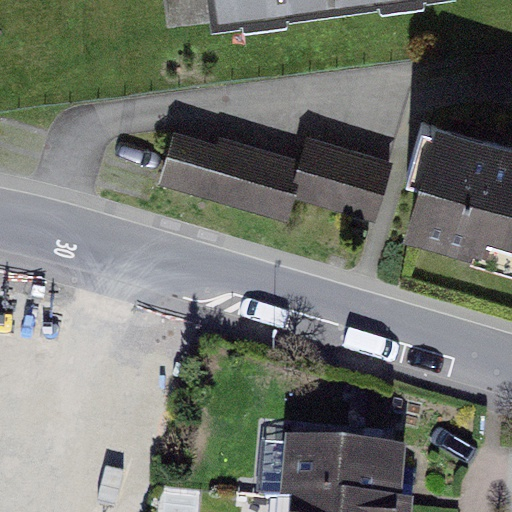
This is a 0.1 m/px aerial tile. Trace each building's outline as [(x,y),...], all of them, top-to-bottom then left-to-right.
[(205,0),(207,10),(281,0),(205,0)] [(177,119),(160,179),(293,215),(298,194),(378,216),(396,153),(308,129),(302,153),(177,119)] [(413,238),(511,265),(511,155),(442,135),(413,238)] [(401,444),(276,437),(273,487),(398,495),(401,444)] [(404,511),(406,495),(398,495),(273,487),(271,511),(404,511)]
